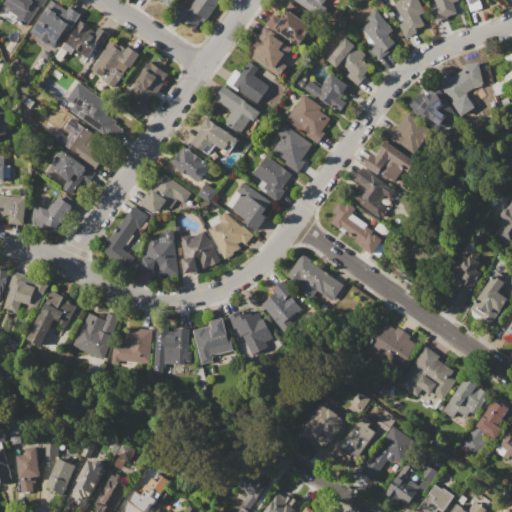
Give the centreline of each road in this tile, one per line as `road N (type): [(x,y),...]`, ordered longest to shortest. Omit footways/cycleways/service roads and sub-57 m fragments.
road 1 (residential): [(511,22),(432,54),(393,84),(277,246),(240,279),(164,300),(111,288),(64,263)]
road 2 (residential): [(247,0),(64,263)]
road 3 (residential): [(511,377),(406,303)]
